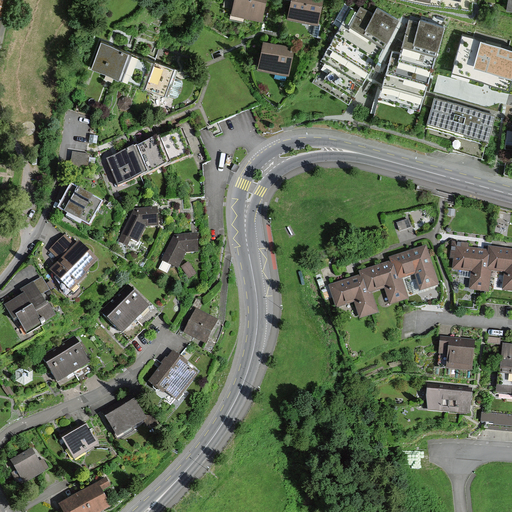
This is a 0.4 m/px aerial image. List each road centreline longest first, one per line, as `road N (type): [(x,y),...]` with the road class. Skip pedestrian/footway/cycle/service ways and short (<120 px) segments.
road 1 (secondary): [(183,473),(226,416),(250,362),(257,309),(244,228)]
road 2 (residential): [(0,441),(115,385),(162,332)]
road 3 (residential): [(0,283),(42,227),(68,162),(75,116)]
road 4 (secondary): [(370,156),(511,194)]
road 5 (unclassified): [(265,155),(243,136),(226,142),(220,230)]
road 6 (track): [(0,123),(27,160),(33,243)]
